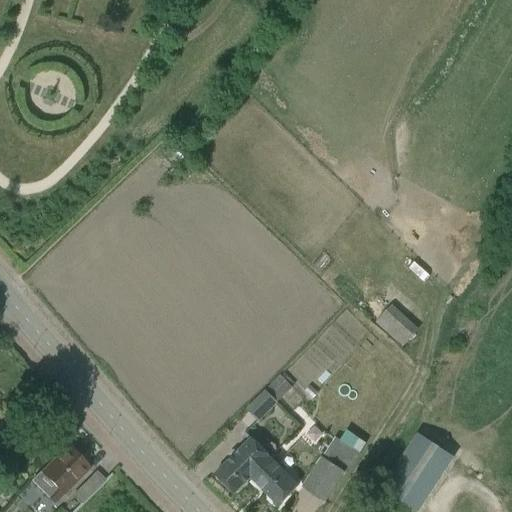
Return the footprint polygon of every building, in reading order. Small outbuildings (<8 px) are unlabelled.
[(375,323),(402,347),(418,329),(391,306),(375,323)] [(281,376),(265,391),(277,403),(292,388),(281,376)] [(277,403),(265,391),(247,410),(258,422),(277,403)] [(413,511),(419,511),(454,458),(417,434),(380,490),(413,511)] [(234,495),(251,478),(270,458),(251,438),(214,475),(234,495)] [(48,497),(54,503),(63,494),(64,495),(89,470),(67,448),(42,473),(57,488),(48,497)] [(270,458),(251,478),(278,506),(298,486),(290,478),(292,475),(273,456),(270,458)] [(303,488),(325,502),(344,472),(323,458),(303,488)] [(6,486),(0,492),(0,493),(6,499),(12,491),(6,486)]
